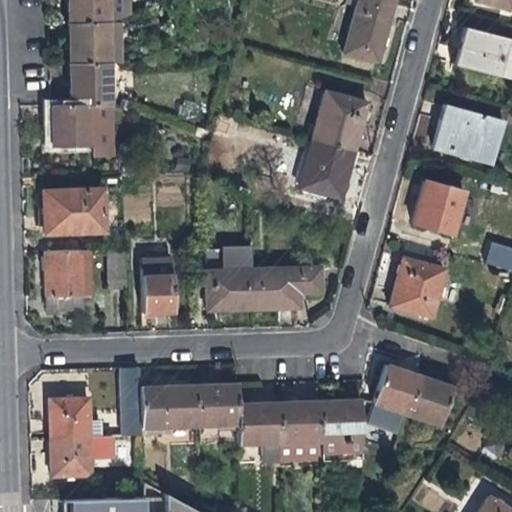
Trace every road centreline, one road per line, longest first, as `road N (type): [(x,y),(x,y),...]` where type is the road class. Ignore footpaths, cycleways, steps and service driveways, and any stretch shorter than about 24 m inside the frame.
road 1 (residential): [(435,0),(345,326),(326,338),(2,353)]
road 2 (residential): [(2,353),(5,511)]
